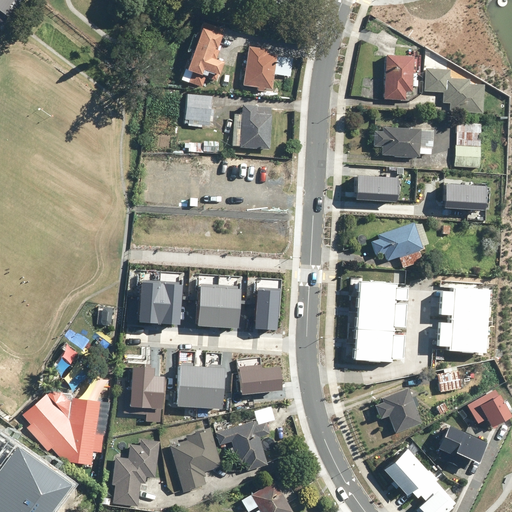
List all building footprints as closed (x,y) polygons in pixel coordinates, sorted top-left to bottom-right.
[(0,0),(0,24),(3,26),(20,2),(17,0),(0,0)] [(225,28),(206,21),(183,77),(204,86),(209,75),(218,79),(226,57),(215,53),(225,28)] [(269,46),(249,44),(244,84),(257,85),(257,90),(263,91),(263,95),(278,96),(280,85),(274,85),(275,73),(291,75),(294,56),(268,53),(269,46)] [(415,52),(384,50),(381,97),(406,98),(406,96),(411,96),(412,86),(417,87),(417,79),(416,79),(416,71),(414,71),(415,52)] [(423,91),(442,92),(442,101),(449,102),(449,111),(483,112),(484,83),(469,83),(469,77),(450,76),(451,68),(445,68),(424,67),(423,91)] [(213,95),(187,92),(185,124),(211,126),(213,95)] [(242,112),(235,111),(232,145),(243,145),(243,150),(259,151),(259,148),(269,149),(272,105),(243,103),(242,112)] [(482,122),(455,120),(453,166),(479,167),(482,122)] [(380,145),(380,154),(418,156),(418,153),(430,154),(432,128),(383,126),(383,131),(372,130),(371,145),(380,145)] [(220,140),(203,140),(203,151),(219,152),(220,140)] [(195,145),(172,144),(172,151),(194,152),(195,145)] [(253,158),(231,157),(228,208),(265,210),(267,179),(252,177),(253,158)] [(346,177),(345,196),(395,198),(395,178),(346,177)] [(486,185),(434,182),(433,202),(485,205),(486,185)] [(426,204),(425,216),(447,216),(448,205),(426,204)] [(409,221),(369,233),(376,257),(416,245),(409,221)] [(448,224),(439,223),(438,235),(447,236),(448,224)] [(241,229),(211,248),(226,273),(256,254),(241,229)] [(358,279),(357,295),(389,296),(390,281),(358,279)] [(133,280),(131,321),(170,323),(171,282),(133,280)] [(231,285),(191,283),(189,323),(230,324),(231,285)] [(250,286),(249,328),(273,329),(275,287),(250,286)] [(447,286),(446,301),(478,303),(478,287),(447,286)] [(357,295),(356,310),(388,312),(389,296),(357,295)] [(446,301),(445,317),(477,318),(478,303),(446,301)] [(443,310),(432,309),(431,320),(442,320),(443,310)] [(356,310),(355,326),(387,327),(388,312),(356,310)] [(445,317),(444,332),(476,334),(477,318),(445,317)] [(355,326),(354,341),(386,343),(387,327),(355,326)] [(444,332),(443,348),(475,350),(476,334),(444,332)] [(354,341),(353,357),(385,358),(386,343),(354,341)] [(439,353),(427,355),(428,364),(441,362),(439,353)] [(268,360),(229,365),(233,388),(271,383),(268,360)] [(122,411),(156,412),(157,365),(123,363),(122,411)] [(167,363),(165,405),(212,408),(215,366),(167,363)] [(434,373),(437,389),(457,385),(454,369),(434,373)] [(391,428),(392,431),(418,421),(404,386),(380,395),(382,399),(371,403),(376,417),(385,413),(386,418),(379,421),(383,431),(391,428)] [(507,412),(493,387),(465,402),(476,420),(484,416),(488,423),(507,412)] [(63,460),(91,464),(99,400),(71,397),(68,418),(46,391),(22,415),(63,460)] [(446,405),(438,397),(430,405),(437,413),(446,405)] [(252,419),(213,428),(217,446),(227,444),(229,452),(232,451),(235,464),(241,462),(242,468),(264,464),(257,434),(267,432),(265,420),(253,423),(252,419)] [(484,440),(445,423),(435,444),(453,452),(450,459),(465,466),(468,459),(474,462),(484,440)] [(219,465),(209,425),(189,429),(191,435),(167,440),(178,489),(204,483),(200,470),(219,465)] [(139,481),(144,481),(144,475),(153,476),(156,438),(138,436),(138,443),(126,442),(125,456),(112,454),(109,483),(112,483),(111,501),(137,504),(139,481)] [(0,511),(47,511),(66,484),(0,438),(0,511)] [(405,446),(380,466),(403,492),(427,472),(405,446)] [(416,504),(423,511),(441,511),(457,498),(447,487),(443,489),(429,473),(410,489),(416,495),(418,493),(423,498),(416,504)] [(289,511),(292,511),(274,478),(239,498),(246,511),(252,507),(255,511),(289,511)]
